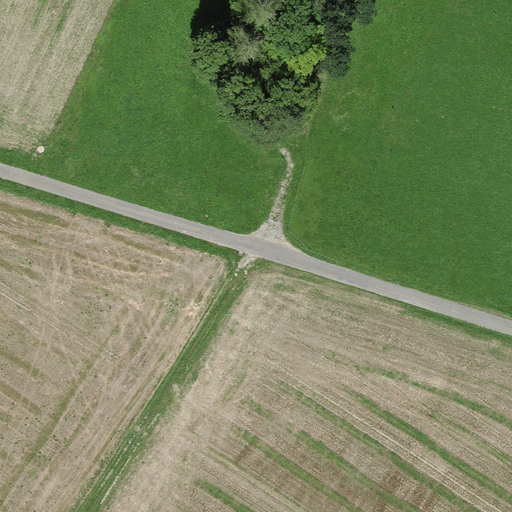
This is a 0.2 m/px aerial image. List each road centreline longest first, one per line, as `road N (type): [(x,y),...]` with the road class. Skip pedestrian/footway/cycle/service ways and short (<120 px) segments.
road 1 (residential): [(0,171),(511,330)]
road 2 (track): [(269,254),(100,511)]
road 3 (track): [(269,254),(340,5)]
